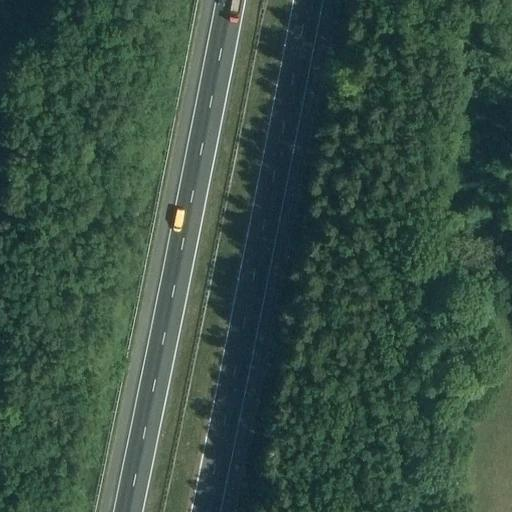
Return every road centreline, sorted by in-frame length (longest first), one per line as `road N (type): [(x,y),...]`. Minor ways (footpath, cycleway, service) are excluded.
road 1 (motorway): [(203,511),(307,0)]
road 2 (motorway): [(230,0),(128,511)]
